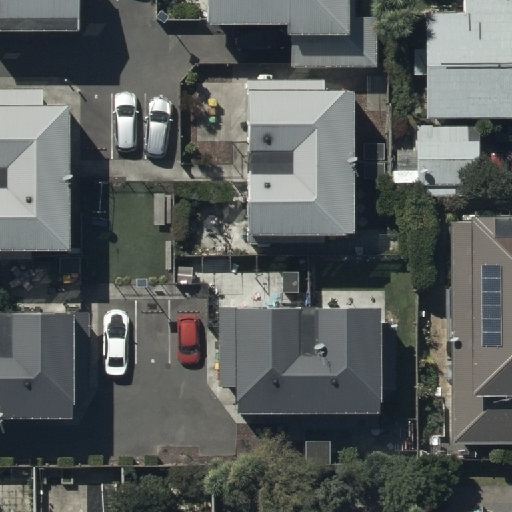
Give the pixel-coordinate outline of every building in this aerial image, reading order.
[(0,0),(0,39),(76,40),(76,0),(0,0)] [(201,0),(202,34),(283,33),(283,42),(347,42),(346,0),(201,0)] [(511,0),(460,0),(460,17),(422,16),(421,128),(415,128),(414,191),(430,191),(430,199),(455,200),(455,191),(478,191),(479,122),(511,122),(511,0)] [(323,83),(244,84),(242,242),(350,244),(350,96),(323,96),(323,83)] [(41,92),(0,92),(0,256),(68,256),(68,113),(42,113),(41,92)] [(511,224),(450,225),(451,291),(444,291),(444,343),(449,342),(450,447),(511,446),(511,224)] [(376,316),(232,315),(231,420),(374,421),(374,395),(395,395),(395,327),(376,327),(376,316)] [(83,317),(0,318),(0,423),(69,423),(68,397),(84,397),(83,317)]
